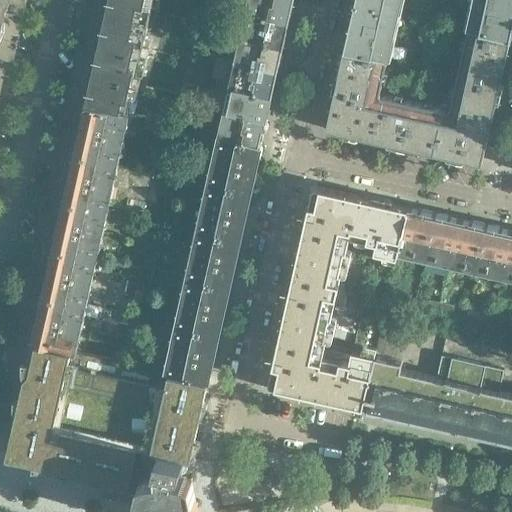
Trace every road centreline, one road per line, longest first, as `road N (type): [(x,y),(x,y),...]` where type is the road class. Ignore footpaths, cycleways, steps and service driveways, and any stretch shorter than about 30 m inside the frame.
road 1 (residential): [(341,443),(237,420),(297,155)]
road 2 (unclassified): [(57,0),(0,244)]
road 3 (residential): [(511,200),(297,155)]
road 4 (residential): [(297,155),(329,0)]
